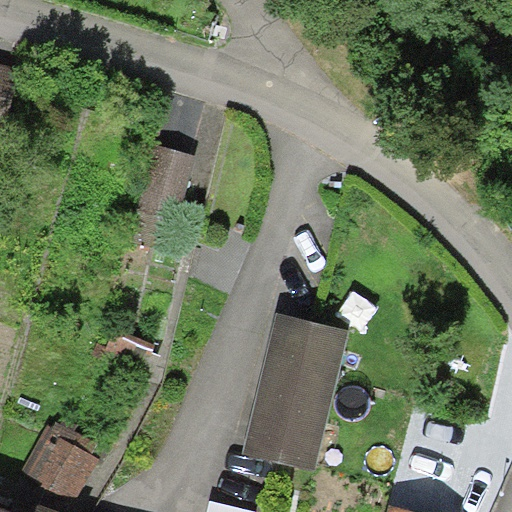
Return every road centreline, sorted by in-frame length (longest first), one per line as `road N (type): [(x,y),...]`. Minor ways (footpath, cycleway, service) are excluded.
road 1 (residential): [(0,13),(202,72),(302,111),(383,164),(466,236),(511,291)]
road 2 (track): [(237,0),(302,111)]
